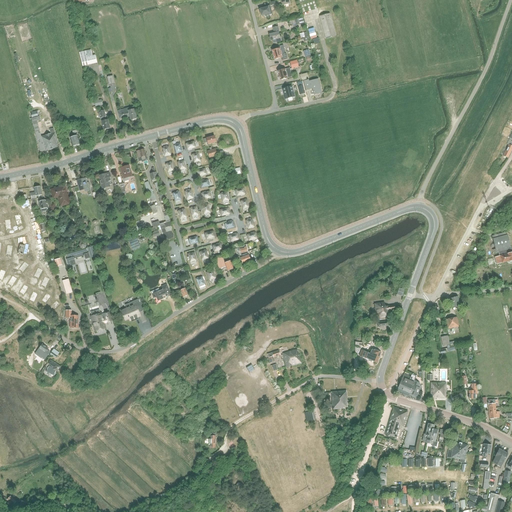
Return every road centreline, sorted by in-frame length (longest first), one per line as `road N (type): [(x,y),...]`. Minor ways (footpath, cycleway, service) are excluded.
road 1 (unclassified): [(277,250),(113,351),(76,347),(32,316)]
road 2 (tertiary): [(236,124),(209,120),(0,177)]
road 3 (unclassified): [(417,206),(511,5)]
road 4 (tertiary): [(417,206),(300,251),(277,250)]
road 5 (tertiary): [(277,250),(236,124)]
road 6 (tertiary): [(511,443),(388,396)]
